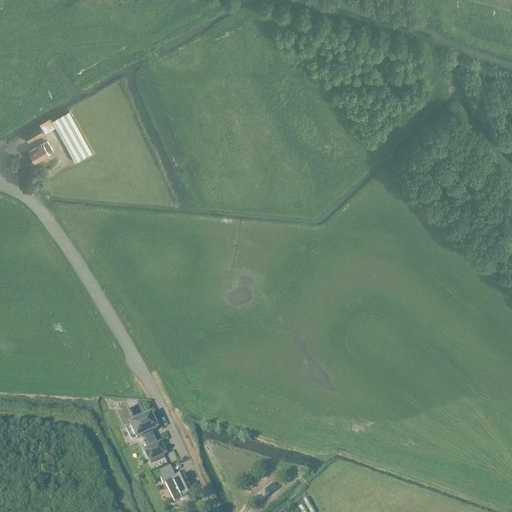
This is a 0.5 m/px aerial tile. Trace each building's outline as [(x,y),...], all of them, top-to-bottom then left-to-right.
[(75,162),(93,153),(69,111),(52,120),(51,118),(40,124),(41,126),(25,135),(29,142),(56,127),(75,162)] [(47,141),(43,144),(30,152),(30,153),(30,155),(32,158),(34,158),(37,163),(50,155),(49,153),(53,151),(47,141)] [(150,433),(157,429),(150,415),(144,418),(143,416),(135,420),(136,422),(130,425),(130,427),(126,429),(131,439),(135,437),(136,439),(143,436),(149,449),(144,451),(149,462),(165,454),(160,444),(156,446),(150,433)] [(170,467),(157,472),(160,479),(169,474),(173,473),(170,467)] [(169,474),(160,479),(163,485),(165,484),(174,503),(193,493),(184,474),(172,480),(169,474)]
